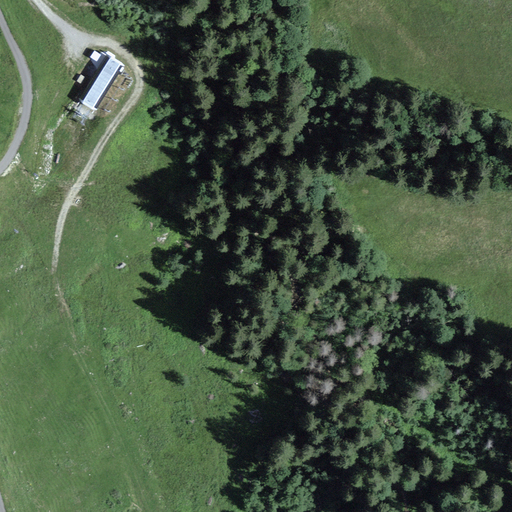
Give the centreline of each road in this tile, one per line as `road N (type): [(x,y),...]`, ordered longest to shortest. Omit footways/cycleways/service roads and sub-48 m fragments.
road 1 (track): [(34,0),(74,35),(120,49),(136,69),(134,93),(67,203),(54,269),(68,329),(145,511)]
road 2 (track): [(0,12),(28,97),(22,131),(0,172)]
